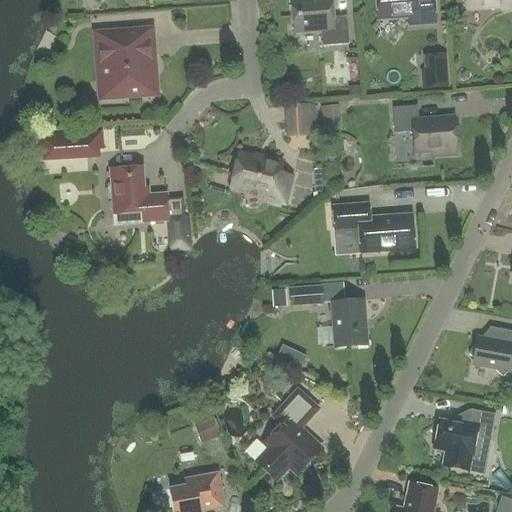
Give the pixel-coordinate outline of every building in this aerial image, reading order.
[(291,0),(294,33),(322,31),(323,47),(349,45),(347,17),(333,18),(332,0),(291,0)] [(376,0),(378,21),(409,18),(410,26),(437,24),(434,0),(376,0)] [(511,0),(466,0),(467,8),(510,4),(511,8),(511,0)] [(152,30),(100,34),(104,82),(108,82),(109,95),(126,94),(127,96),(157,94),(156,80),(150,75),(149,54),(154,53),(152,30)] [(450,88),(447,55),(423,57),(424,70),(420,70),(422,90),(450,88)] [(316,137),(314,105),(284,107),(285,139),(316,137)] [(345,130),(344,105),(326,106),(327,131),(345,130)] [(418,106),(393,108),(395,134),(414,132),(416,158),(457,155),(454,118),(419,120),(418,106)] [(39,163),(80,160),(80,152),(83,152),(82,133),(38,136),(39,163)] [(259,198),(285,204),(291,180),(279,177),(283,162),(264,158),(263,162),(239,156),(231,187),(260,194),(259,198)] [(110,170),(114,215),(150,212),(151,222),(169,221),(169,218),(185,217),(183,196),(167,197),(167,194),(145,196),(143,167),(110,170)] [(359,229),(361,254),(415,249),(412,215),(370,218),(369,204),(333,207),(335,231),(359,229)] [(290,309),(323,307),(322,286),(288,289),(290,309)] [(285,290),(273,291),(274,307),(286,306),(285,290)] [(335,348),(368,346),(365,300),(331,302),(335,348)] [(477,344),(469,354),(474,359),(473,365),(493,369),(503,377),(508,371),(511,372),(511,331),(490,327),(488,339),(478,337),(477,344)] [(307,358),(282,346),(276,361),(300,373),(307,358)] [(270,449),(257,463),(276,481),(289,467),(298,475),(300,472),(304,472),(309,466),(309,462),(321,449),(299,429),(317,410),(298,392),(277,414),(285,422),(265,444),(270,449)] [(475,437),(492,440),(496,415),(471,410),(468,426),(439,421),(434,449),(446,452),(443,469),(468,474),(469,473),(475,437)] [(213,419),(194,426),(201,444),(220,438),(213,419)] [(170,490),(174,511),(200,511),(201,511),(224,507),(218,474),(191,479),(186,487),(170,490)] [(397,508),(396,511),(433,511),(439,490),(409,483),(404,509),(397,508)] [(511,511),(511,498),(503,496),(498,511),(511,511)]
